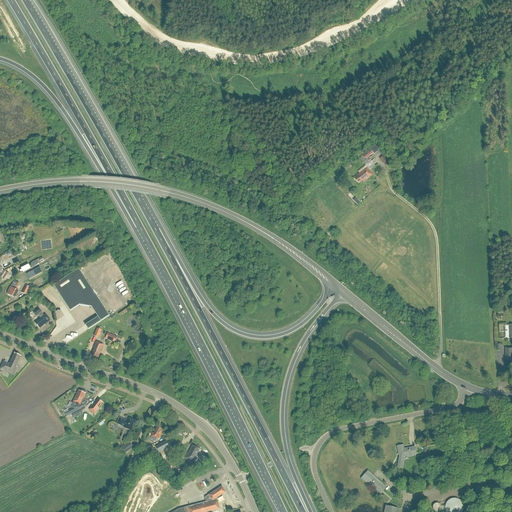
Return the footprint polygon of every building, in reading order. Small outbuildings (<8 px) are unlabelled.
[(378,148),(375,144),(365,151),(369,156),(373,153),(372,151),(373,151),(378,148)] [(375,173),(378,170),(377,167),(372,161),(366,153),(362,156),(359,158),(362,161),(365,166),(368,164),(375,173)] [(390,164),(384,155),(379,159),(385,167),(390,164)] [(358,175),(354,178),(358,184),(365,179),(366,180),(372,175),(367,168),(358,175)] [(100,262),(95,265),(95,266),(93,268),(95,272),(103,267),(100,262)] [(21,273),(32,267),(31,264),(21,269),(21,270),(20,271),(21,273)] [(2,269),(0,267),(0,277),(5,281),(9,274),(2,270),(2,269)] [(70,311),(79,305),(91,307),(98,317),(93,320),(96,324),(109,316),(79,269),(53,286),(70,311)] [(94,278),(90,281),(95,287),(99,284),(94,278)] [(16,290),(19,284),(20,284),(22,282),(18,280),(17,282),(15,286),(13,285),(12,287),(10,287),(8,290),(11,292),(9,295),(15,298),(19,291),(16,290)] [(127,297),(133,293),(131,288),(127,290),(126,288),(129,286),(127,282),(122,284),(124,289),(120,291),(123,295),(126,294),(127,297)] [(106,302),(111,300),(107,293),(102,296),(106,302)] [(115,305),(119,310),(126,305),(122,300),(115,305)] [(38,308),(33,312),(36,316),(38,315),(40,318),(34,323),(39,329),(45,324),(45,325),(51,321),(45,314),(44,315),(41,312),(38,308)] [(107,333),(106,336),(105,339),(114,343),(117,337),(107,333)] [(69,337),(63,342),(65,345),(71,340),(69,337)] [(94,349),(91,356),(97,358),(100,352),(101,352),(104,345),(96,342),(93,348),(94,349)] [(0,368),(0,374),(2,373),(1,370),(14,376),(17,368),(16,367),(21,356),(14,353),(10,364),(3,361),(0,369),(0,368)] [(83,399),(85,394),(79,391),(73,402),(77,404),(76,407),(78,410),(85,406),(87,401),(83,399)] [(98,409),(102,403),(98,399),(93,405),(92,405),(89,410),(95,414),(98,409)] [(134,421),(127,418),(126,421),(119,418),(117,424),(124,427),(123,428),(131,431),(134,421)] [(150,439),(156,442),(157,439),(158,440),(163,430),(156,427),(153,434),(152,433),(151,436),(152,437),(150,439)] [(165,441),(156,447),(158,452),(168,447),(165,441)] [(129,443),(121,448),(125,453),(133,448),(129,443)] [(184,458),(194,464),(198,456),(197,455),(199,450),(192,446),(188,454),(187,453),(184,458)] [(404,457),(416,454),(415,447),(403,449),(403,450),(402,450),(401,446),(397,447),(398,452),(399,452),(400,453),(397,467),(402,468),(404,457)] [(147,454),(138,460),(141,465),(150,458),(147,454)] [(184,466),(182,468),(183,470),(180,472),(183,477),(189,473),(184,466)] [(380,493),(385,488),(375,479),(373,481),(370,479),(370,478),(366,474),(361,479),(366,483),(367,482),(380,493)] [(216,498),(219,496),(225,492),(222,487),(209,495),(205,498),(206,502),(184,508),(179,509),(173,511),(207,511),(219,509),(218,508),(217,502),(216,498)] [(296,487),(293,489),(299,501),(302,500),(296,487)] [(463,507),(462,503),(459,500),(455,498),(451,499),(448,501),(445,504),(445,508),(445,511),(462,511),(463,511),(463,507)] [(439,505),(437,503),(434,505),(432,508),(434,511),(437,511),(439,511),(441,508),(439,505)]
